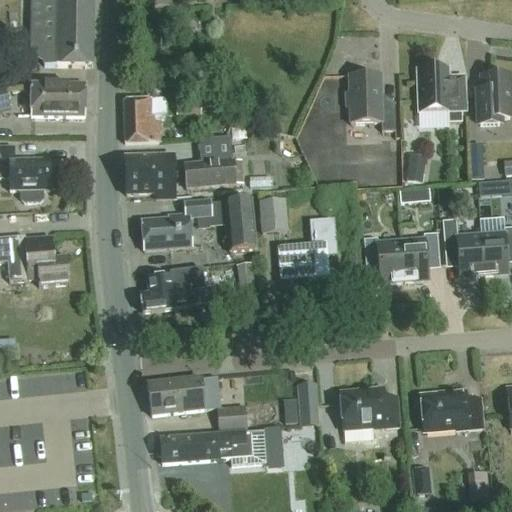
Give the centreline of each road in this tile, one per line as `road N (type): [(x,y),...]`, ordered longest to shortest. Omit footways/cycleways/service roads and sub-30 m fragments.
road 1 (residential): [(511,339),(125,370)]
road 2 (tertiary): [(125,370),(104,242),(110,0)]
road 3 (residential): [(376,0),(393,20),(511,37)]
road 4 (tertiary): [(125,370),(141,511)]
